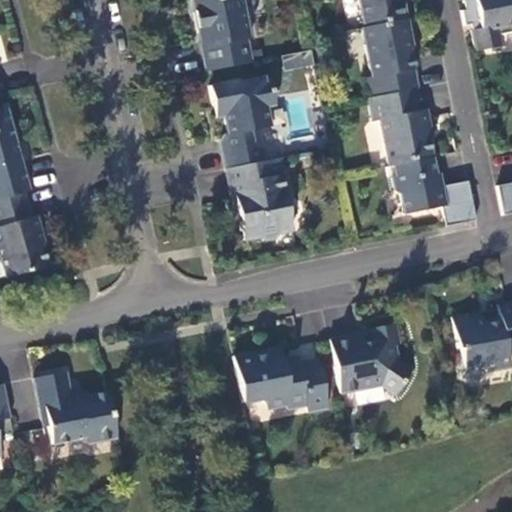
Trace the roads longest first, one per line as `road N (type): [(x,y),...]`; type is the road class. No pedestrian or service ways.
road 1 (residential): [(496,235),(154,303)]
road 2 (residential): [(154,303),(94,0)]
road 3 (residential): [(496,235),(441,0)]
road 4 (residential): [(154,303),(0,329)]
